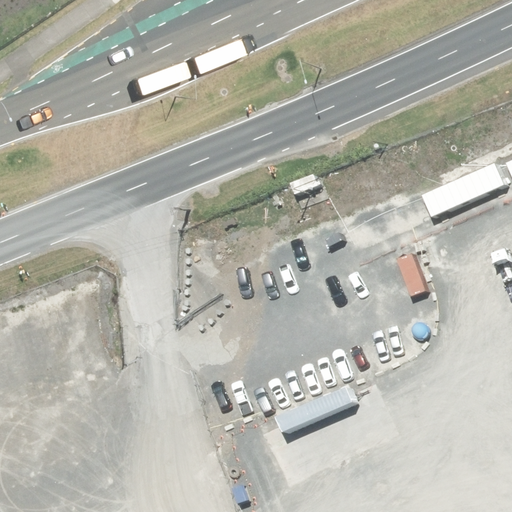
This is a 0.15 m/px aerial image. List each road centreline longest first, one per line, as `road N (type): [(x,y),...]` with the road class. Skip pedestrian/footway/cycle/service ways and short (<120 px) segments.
road 1 (primary): [(511,26),(0,237)]
road 2 (primary): [(0,124),(265,0)]
